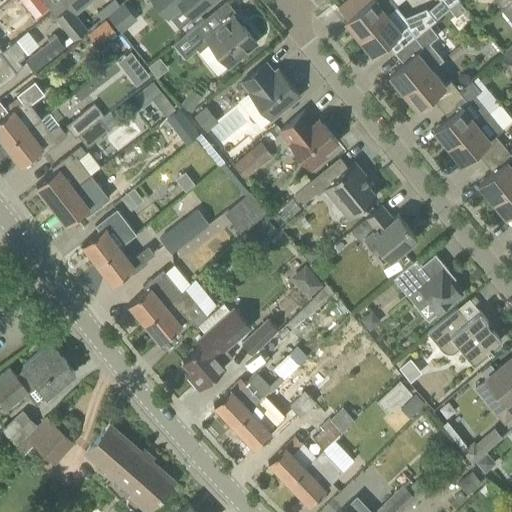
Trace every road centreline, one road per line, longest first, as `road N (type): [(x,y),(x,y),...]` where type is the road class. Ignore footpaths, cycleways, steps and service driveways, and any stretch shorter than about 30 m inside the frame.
road 1 (tertiary): [(252,511),(129,378),(0,210)]
road 2 (residential): [(287,19),(511,292)]
